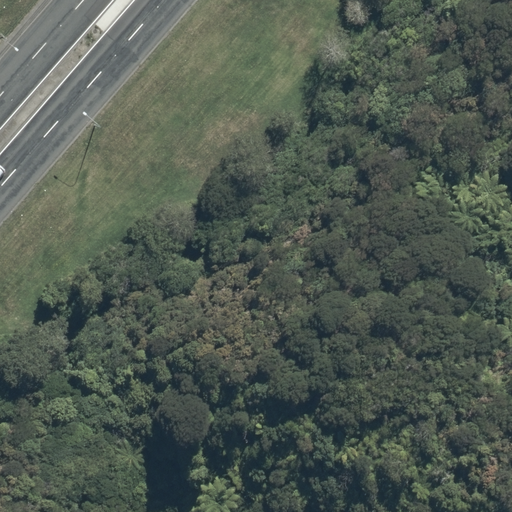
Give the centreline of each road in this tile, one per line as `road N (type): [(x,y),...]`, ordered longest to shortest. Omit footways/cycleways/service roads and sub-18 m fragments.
road 1 (secondary): [(162,0),(0,178)]
road 2 (secondary): [(0,91),(81,0)]
